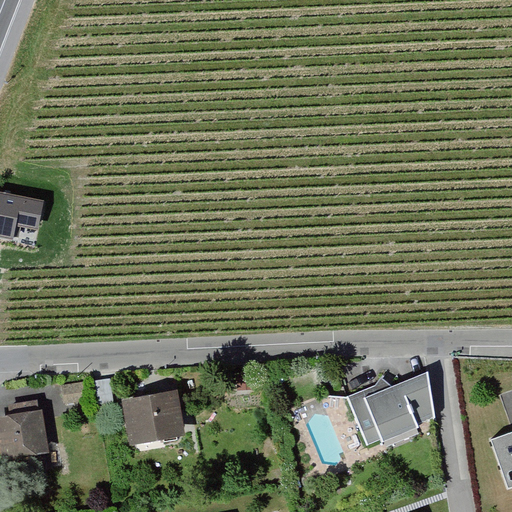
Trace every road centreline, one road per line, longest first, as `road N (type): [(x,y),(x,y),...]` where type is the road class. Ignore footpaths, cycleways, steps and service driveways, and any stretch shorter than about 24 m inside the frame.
road 1 (residential): [(0,361),(436,345)]
road 2 (residential): [(436,345),(464,511)]
